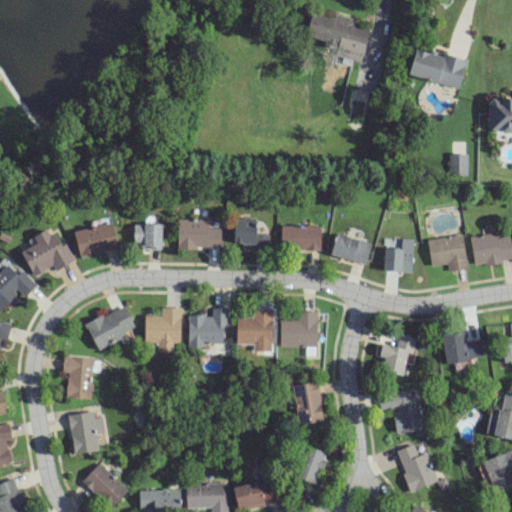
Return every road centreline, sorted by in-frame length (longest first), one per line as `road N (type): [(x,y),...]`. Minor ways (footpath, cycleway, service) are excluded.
road 1 (residential): [(511,292),(396,306),(283,278),(98,280),(61,303),(35,360),(53,493),(66,511)]
road 2 (residential): [(323,511),(350,493),(359,469),(347,374),(358,295)]
